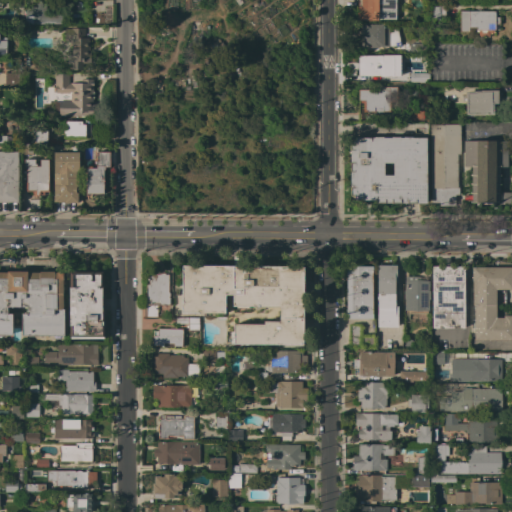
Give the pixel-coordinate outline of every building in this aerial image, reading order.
[(377,19),(377,20),(356,20),(356,0),(397,0),(397,3),(395,3),(395,20),(377,19)] [(61,13),(61,15),(62,15),(62,22),(61,22),(61,24),(45,23),(45,24),(24,24),(24,6),(34,7),(34,2),(45,2),(45,13),(61,13)] [(445,6),(445,19),(431,19),(431,6),(445,6)] [(459,32),(459,11),(494,11),(494,12),(495,12),(495,16),(494,16),(494,17),(499,17),(499,24),(495,24),(496,29),(494,29),(494,30),(493,30),(493,31),(494,32),(492,33),(491,32),(491,34),(488,34),(489,35),(487,37),(486,36),(485,37),(482,37),(479,37),(478,36),(477,35),(477,32),(475,32),(475,28),(468,28),(468,32),(459,32)] [(378,48),(369,47),(360,47),(360,24),(396,24),(400,47),(378,47),(378,48)] [(84,28),(84,38),(88,38),(88,47),(89,47),(89,53),(90,53),(90,63),(83,63),(83,64),(82,64),(82,70),(71,70),(71,41),(64,41),(64,28),(84,28)] [(223,47),(213,53),(208,45),(218,39),(223,47)] [(421,43),(421,51),(409,51),(409,43),(421,43)] [(357,55),(394,56),(394,76),(357,75),(357,55)] [(68,73),(68,84),(69,84),(69,83),(80,83),(80,79),(92,79),(92,90),(93,93),(93,97),(92,99),(92,102),(94,102),(94,107),(92,107),(92,116),(58,115),(54,115),(54,102),(58,102),(58,101),(70,101),(70,94),(69,93),(55,93),(55,91),(54,91),(54,86),(55,86),(54,85),(54,73),(54,70),(68,71),(68,73)] [(4,73),(18,73),(18,86),(4,86),(4,73)] [(409,82),(409,73),(422,73),(422,82),(409,82)] [(389,112),(382,112),(382,114),(374,114),(374,112),(363,112),(363,103),(358,103),(357,89),(396,89),(396,107),(392,107),(392,110),(389,110),(389,112)] [(465,92),(473,92),(473,91),(480,91),(480,90),(497,90),(497,104),(493,104),(493,115),(484,115),(471,115),(465,115),(465,92)] [(409,119),(409,108),(422,108),(422,120),(409,119)] [(90,121),(90,138),(64,137),(64,136),(62,134),(62,131),(64,130),(64,127),(65,127),(65,121),(90,121)] [(460,154),(458,154),(458,195),(454,195),(454,206),(438,206),(438,202),(430,203),(430,188),(429,124),(459,124),(460,154)] [(47,143),(31,143),(31,142),(32,142),(32,130),(47,130),(47,143)] [(375,203),(375,200),(354,200),(352,199),(351,197),(350,195),(349,192),(349,137),(373,137),(373,136),(382,137),(390,137),(400,137),(402,137),(412,137),(426,137),(426,203),(375,203)] [(507,141),(507,167),(499,167),(499,192),(511,192),(511,203),(494,203),(475,203),(475,202),(470,202),(470,200),(463,200),(463,195),(471,195),(471,167),(463,167),(463,141),(507,141)] [(18,155),(18,144),(20,144),(32,144),(32,154),(30,154),(30,155),(20,155),(18,155)] [(0,202),(0,151),(17,151),(17,202),(0,202)] [(78,171),(75,171),(75,193),(77,193),(77,203),(63,203),(63,202),(53,202),(53,185),(56,185),(55,173),(53,173),(53,152),(78,152),(78,171)] [(91,166),(91,168),(95,168),(95,161),(96,161),(96,152),(109,152),(109,167),(104,167),(104,169),(103,171),(103,193),(89,193),(89,194),(89,195),(88,195),(87,195),(87,194),(87,193),(85,193),(85,168),(87,168),(87,166),(91,166)] [(48,196),(32,196),(32,191),(25,191),(25,161),(27,159),(31,159),(32,161),(32,164),(39,164),(39,159),(48,159),(48,196)] [(511,340),(473,340),(473,305),(472,305),(471,280),(471,267),(477,267),(491,267),(491,263),(501,263),(501,267),(511,267),(511,289),(505,290),(505,293),(495,293),(495,318),(502,317),(502,315),(511,315),(511,340)] [(396,283),(394,283),(394,307),(396,307),(397,327),(377,327),(376,265),(396,265),(396,283)] [(181,266),(303,267),(302,344),(225,344),(225,317),(203,316),(203,313),(181,313),(181,266)] [(346,319),(345,266),(372,266),(372,319),(346,319)] [(463,266),(463,328),(431,328),(431,266),(463,266)] [(156,305),(156,317),(145,317),(145,316),(143,316),(143,305),(145,305),(145,284),(148,284),(148,280),(147,280),(147,278),(148,278),(148,274),(153,274),(154,270),(159,270),(159,271),(164,271),(164,274),(168,274),(167,292),(169,293),(169,306),(156,305)] [(62,309),(63,309),(63,336),(61,336),(61,337),(53,337),(53,336),(35,336),(35,337),(28,337),(28,336),(21,336),(21,314),(24,314),(24,312),(26,312),(26,307),(7,307),(7,314),(12,314),(11,335),(4,335),(4,336),(0,336),(0,272),(39,272),(39,271),(54,271),(54,272),(62,272),(62,309)] [(102,286),(103,338),(70,339),(70,336),(69,336),(68,272),(102,272),(102,286)] [(426,313),(405,313),(405,310),(404,310),(404,299),(403,299),(403,290),(404,290),(404,277),(419,277),(419,276),(427,276),(427,281),(428,281),(428,291),(429,291),(429,299),(428,299),(428,311),(426,311),(426,313)] [(198,330),(187,330),(187,328),(185,328),(185,325),(187,325),(187,324),(175,324),(175,318),(198,318),(198,330)] [(357,324),(360,326),(360,335),(374,336),(374,347),(348,347),(348,324),(357,324)] [(182,329),(181,346),(172,346),(172,348),(163,348),(163,346),(152,346),(152,331),(157,332),(157,328),(182,329)] [(4,344),(18,344),(18,346),(20,346),(20,366),(10,366),(10,359),(8,359),(8,356),(4,356),(4,344)] [(57,365),(57,362),(48,362),(48,367),(37,367),(37,369),(24,369),(24,357),(37,357),(37,361),(43,361),(43,351),(57,351),(57,345),(96,345),(96,353),(97,353),(97,365),(57,365)] [(202,362),(202,349),(215,349),(215,362),(202,362)] [(301,373),(270,373),(270,372),(267,372),(267,365),(263,366),(263,351),(301,350),(301,355),(306,355),(306,368),(301,368),(301,373)] [(386,352),(386,353),(393,353),(392,375),(386,375),(386,376),(364,376),(364,377),(358,377),(358,376),(357,376),(357,366),(353,366),(353,358),(357,358),(357,352),(386,352)] [(168,353),(168,355),(183,355),(183,357),(187,357),(187,376),(176,376),(176,378),(162,378),(162,374),(152,374),(153,353),(168,353)] [(501,381),(450,381),(450,359),(501,359),(501,381)] [(94,391),(64,391),(64,380),(56,380),(55,370),(67,370),(67,371),(92,371),(92,382),(94,382),(94,391)] [(398,382),(399,371),(428,372),(428,381),(411,381),(411,382),(398,382)] [(4,377),(22,377),(22,395),(3,395),(4,377)] [(190,396),(190,407),(152,407),(152,385),(187,385),(187,380),(190,380),(190,388),(195,388),(195,390),(194,390),(194,396),(190,396)] [(209,390),(209,380),(226,380),(226,390),(209,390)] [(301,388),(306,388),(306,400),(301,400),(301,408),(278,408),(278,406),(274,406),(274,392),(267,392),(267,382),(301,381),(301,388)] [(386,382),(386,398),(385,398),(385,406),(384,406),(384,409),(359,408),(359,401),(356,401),(357,382),(386,382)] [(501,412),(462,412),(462,411),(438,411),(438,397),(450,397),(450,392),(461,392),(461,388),(470,388),(501,388),(501,412)] [(41,394),(91,394),(91,413),(60,413),(60,411),(49,411),(49,400),(41,400),(41,394)] [(427,395),(427,408),(424,408),(424,412),(410,412),(410,406),(407,406),(407,399),(410,399),(410,395),(427,395)] [(38,417),(25,417),(25,404),(38,404),(38,417)] [(22,406),(22,418),(10,418),(10,406),(22,406)] [(215,429),(214,411),(225,411),(226,428),(215,429)] [(381,413),(381,414),(396,414),(396,425),(392,425),(392,426),(388,426),(388,431),(390,431),(390,440),(357,439),(357,429),(359,429),(360,425),(354,425),(354,413),(381,413)] [(194,415),(194,440),(181,440),(181,438),(175,438),(175,437),(168,437),(168,439),(157,439),(157,431),(156,431),(156,426),(157,426),(157,419),(158,419),(158,415),(172,416),(172,414),(175,414),(175,416),(180,416),(180,418),(182,418),(182,415),(194,415)] [(290,440),(281,440),(281,436),(279,436),(279,432),(275,432),(275,434),(266,434),(266,414),(301,414),(301,419),(304,419),(304,428),(301,428),(301,432),(291,432),(291,436),(289,436),(290,440)] [(443,424),(444,424),(444,414),(456,414),(456,424),(467,423),(467,421),(494,421),(494,426),(492,426),(492,435),(494,435),(494,428),(498,428),(499,442),(475,443),(475,441),(467,441),(467,433),(465,433),(465,430),(443,431),(443,424)] [(53,438),(53,432),(49,432),(49,420),(91,420),(91,427),(93,427),(93,436),(91,436),(91,438),(53,438)] [(429,444),(415,444),(415,430),(417,430),(417,426),(428,426),(428,431),(429,431),(429,444)] [(10,441),(10,427),(21,427),(21,433),(22,433),(22,442),(10,441)] [(241,442),(227,442),(227,432),(228,432),(228,430),(237,430),(237,432),(242,432),(241,442)] [(38,442),(37,442),(37,443),(31,443),(24,442),(24,433),(38,433),(38,442)] [(198,465),(179,465),(179,463),(156,463),(156,457),(152,457),(152,448),(156,448),(156,442),(198,442),(198,465)] [(59,461),(59,445),(74,445),(74,443),(91,444),(91,462),(59,461)] [(299,451),(303,451),(303,459),(299,459),(299,466),(290,466),(290,469),(276,469),(276,468),(265,468),(265,460),(269,460),(269,451),(264,451),(264,445),(299,444),(299,451)] [(385,471),(351,470),(352,456),(357,456),(357,444),(382,444),(382,445),(393,445),(393,455),(383,455),(383,459),(386,459),(385,471)] [(439,462),(431,462),(431,444),(447,444),(447,456),(444,456),(444,462),(467,462),(467,452),(469,452),(469,446),(485,446),(485,452),(499,452),(499,474),(439,474),(439,462)] [(22,455),(22,467),(10,467),(9,455),(22,455)] [(416,473),(417,457),(428,457),(428,474),(416,474),(416,473)] [(223,470),(208,470),(209,464),(207,464),(207,459),(209,459),(209,458),(223,458),(223,470)] [(47,468),(36,468),(36,459),(47,459),(47,468)] [(237,472),(238,464),(256,464),(256,473),(237,472)] [(95,471),(95,488),(93,488),(93,490),(91,490),(91,488),(67,488),(67,486),(63,486),(63,487),(55,487),(55,481),(46,481),(46,470),(74,470),(74,472),(77,471),(79,471),(82,472),(85,472),(85,470),(88,470),(88,472),(95,471)] [(240,488),(227,488),(227,473),(240,473),(240,488)] [(416,474),(416,476),(427,476),(427,487),(394,487),(394,489),(395,489),(395,500),(379,500),(379,501),(354,501),(354,490),(353,490),(353,483),(355,483),(355,482),(357,482),(357,475),(381,475),(381,477),(394,477),(394,476),(408,476),(408,473),(416,473),(416,474)] [(152,494),(152,484),(153,484),(153,476),(163,476),(163,474),(173,474),(173,476),(176,476),(176,481),(180,481),(180,482),(181,482),(181,489),(180,489),(180,491),(179,491),(179,495),(173,495),(173,498),(153,498),(153,494),(152,494)] [(302,504),(276,503),(276,502),(274,502),(274,496),(275,496),(275,480),(276,480),(276,477),(298,477),(298,478),(303,478),(303,484),(303,497),(302,497),(302,504)] [(16,480),(16,484),(20,484),(20,492),(4,492),(4,480),(16,480)] [(44,492),(26,492),(27,486),(34,486),(34,480),(44,480),(44,481),(46,481),(46,484),(44,484),(44,492)] [(226,497),(211,497),(211,480),(226,480),(226,497)] [(445,495),(454,495),(454,492),(468,492),(468,482),(500,483),(500,504),(471,504),(471,505),(454,505),(454,504),(445,504),(445,495)] [(90,511),(71,511),(66,511),(66,494),(84,494),(84,493),(87,493),(87,494),(90,494),(90,511)]
